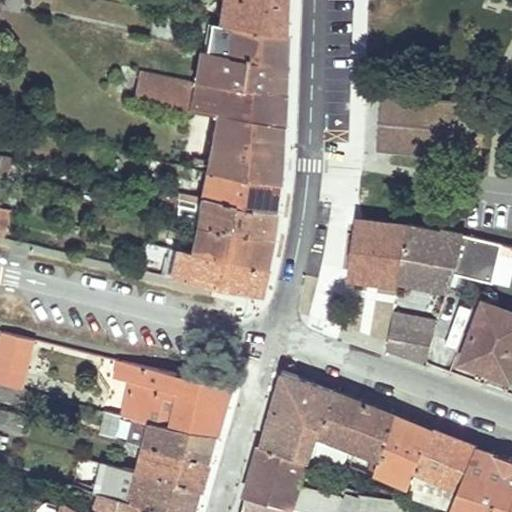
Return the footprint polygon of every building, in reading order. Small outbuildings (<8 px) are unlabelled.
[(2,0),(1,8),(14,10),(16,0),(2,0)] [(219,0),(216,24),(282,33),(283,0),(219,0)] [(282,47),(282,33),(216,24),(206,22),(201,49),(282,64),(282,47)] [(285,64),(282,64),(201,49),(196,48),(190,80),(195,81),(283,93),(284,77),(285,64)] [(137,69),(131,97),(189,111),(195,112),(279,124),(281,124),(282,103),(283,93),(195,81),(190,80),(137,69)] [(0,93),(8,95),(11,81),(0,78),(0,93)] [(381,131),(381,136),(380,141),(385,145),(382,149),(381,150),(389,156),(397,149),(405,149),(410,153),(416,150),(422,150),(428,146),(431,147),(437,154),(448,155),(457,148),(462,149),(462,152),(471,154),(479,145),(479,143),(481,135),(477,130),(482,126),(482,115),(475,108),(469,107),(469,105),(445,103),(444,111),(433,110),(427,104),(411,103),(406,99),(403,101),(394,100),(384,108),(383,117),(386,124),(381,131)] [(277,154),(279,124),(195,112),(193,123),(200,125),(197,137),(277,154)] [(275,182),(277,154),(197,137),(194,154),(195,154),(195,158),(192,157),(189,167),(204,171),(275,182)] [(131,154),(130,159),(128,164),(160,171),(162,161),(131,154)] [(274,194),(275,182),(204,171),(199,196),(271,212),(274,194)] [(174,190),(169,219),(194,224),(199,196),(174,190)] [(273,212),(271,212),(199,196),(194,224),(269,238),(272,224),(273,212)] [(10,208),(0,205),(0,236),(3,238),(10,208)] [(400,272),(402,260),(407,225),(363,219),(355,226),(349,270),(354,279),(398,285),(398,281),(400,272)] [(267,251),(269,238),(194,224),(189,251),(263,269),(267,251)] [(407,225),(402,260),(400,272),(398,281),(448,290),(456,271),(459,264),(465,235),(444,230),(444,233),(407,225)] [(465,235),(459,264),(474,265),(472,273),(487,274),(489,259),(499,260),(502,244),(465,235)] [(168,246),(162,274),(168,275),(174,247),(168,246)] [(261,281),(263,269),(189,251),(174,247),(168,275),(258,296),(261,281)] [(472,273),(474,265),(459,264),(456,271),(472,273)] [(511,311),(484,301),(471,335),(464,356),(489,365),(487,370),(510,378),(511,373),(511,311)] [(432,332),(390,323),(388,335),(405,340),(402,355),(425,363),(432,332)] [(0,365),(25,372),(30,355),(34,338),(5,331),(0,349),(0,365)] [(405,340),(388,335),(385,349),(402,355),(405,340)] [(130,380),(134,363),(120,359),(116,376),(130,380)] [(231,385),(134,363),(130,380),(152,385),(149,400),(144,420),(213,434),(218,415),(220,408),(224,409),(231,385)] [(25,372),(0,365),(0,382),(21,388),(25,372)] [(271,412),(261,445),(292,455),(290,464),(307,470),(312,457),(336,390),(287,371),(284,371),(282,373),(271,412)] [(152,385),(130,380),(122,415),(137,419),(144,420),(149,400),(152,385)] [(0,397),(23,404),(25,397),(27,390),(21,388),(0,382),(0,397)] [(363,401),(336,390),(312,457),(350,469),(356,451),(379,460),(396,414),(391,412),(363,401)] [(0,423),(7,426),(9,418),(11,411),(0,408),(0,423)] [(407,419),(396,414),(379,460),(375,472),(409,487),(411,481),(432,430),(407,419)] [(217,434),(213,434),(144,420),(137,419),(131,443),(144,446),(209,461),(212,450),(217,434)] [(511,511),(511,459),(509,459),(479,449),(474,447),(472,446),(432,430),(411,481),(410,497),(451,509),(449,511),(511,511)] [(292,455),(261,445),(252,477),(246,496),(303,511),(380,511),(381,505),(360,500),(320,488),(322,481),(305,475),(307,470),(290,464),(292,455)] [(138,471),(201,488),(205,476),(209,461),(144,446),(138,471)] [(194,511),(197,504),(201,488),(138,471),(104,462),(96,491),(99,493),(147,506),(165,511),(194,511)] [(373,476),(407,491),(409,487),(375,472),(373,476)] [(347,487),(346,489),(322,481),(320,488),(360,500),(381,505),(383,496),(360,492),(347,487)] [(146,511),(147,506),(99,493),(93,511),(80,511),(62,500),(57,511),(136,511),(138,508),(146,511)] [(303,511),(246,496),(241,511),(303,511)] [(410,501),(383,496),(381,505),(393,507),(409,510),(410,501)]
